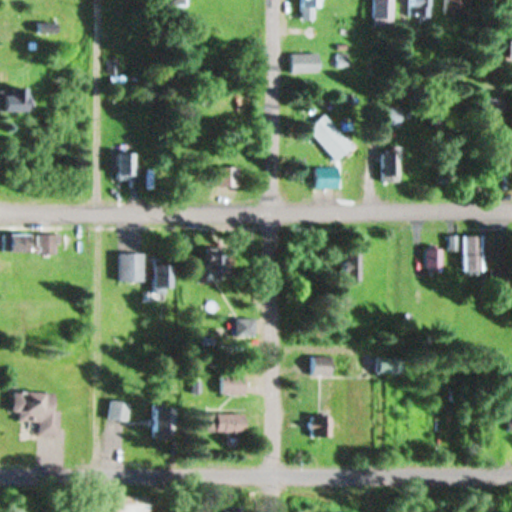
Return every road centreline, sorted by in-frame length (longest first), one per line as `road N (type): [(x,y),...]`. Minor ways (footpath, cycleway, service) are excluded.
road 1 (residential): [(269,511),(257,216),(263,0)]
road 2 (residential): [(511,207),(257,216),(0,211)]
road 3 (residential): [(511,477),(0,470)]
